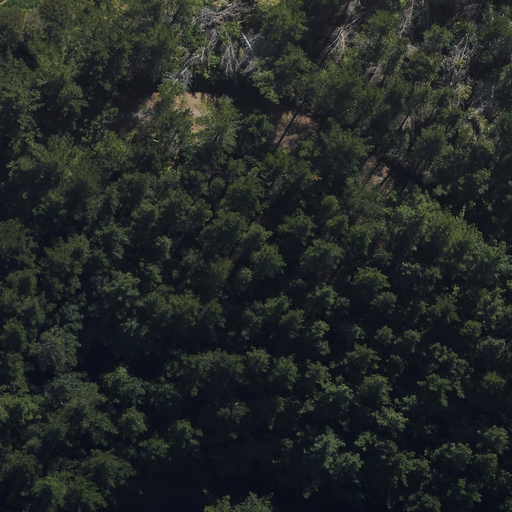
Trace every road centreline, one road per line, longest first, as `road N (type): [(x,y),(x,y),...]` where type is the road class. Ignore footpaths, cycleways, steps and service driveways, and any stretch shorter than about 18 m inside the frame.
road 1 (track): [(511,289),(284,154),(174,116),(74,121),(0,176)]
road 2 (track): [(136,511),(197,496),(302,511)]
